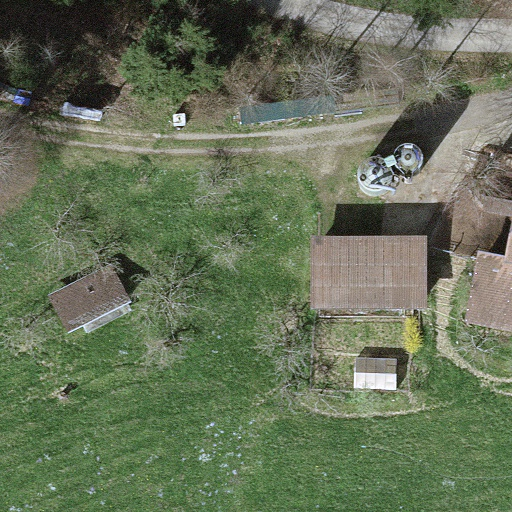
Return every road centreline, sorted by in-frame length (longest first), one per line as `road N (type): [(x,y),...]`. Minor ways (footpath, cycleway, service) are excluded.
road 1 (track): [(0,112),(79,131),(248,140),(511,103)]
road 2 (unclassified): [(284,0),(371,25),(511,37)]
